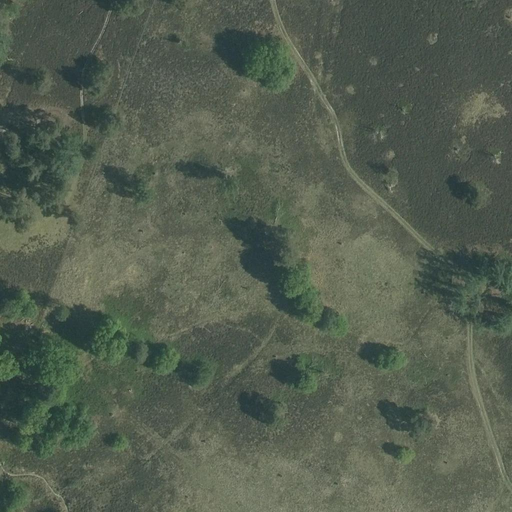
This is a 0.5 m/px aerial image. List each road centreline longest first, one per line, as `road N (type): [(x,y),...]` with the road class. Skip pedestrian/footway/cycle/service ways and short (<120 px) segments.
road 1 (track): [(511,490),(476,395),(466,286),(346,165),(337,120),(273,0)]
road 2 (track): [(113,0),(80,87),(80,164),(37,223),(0,238)]
